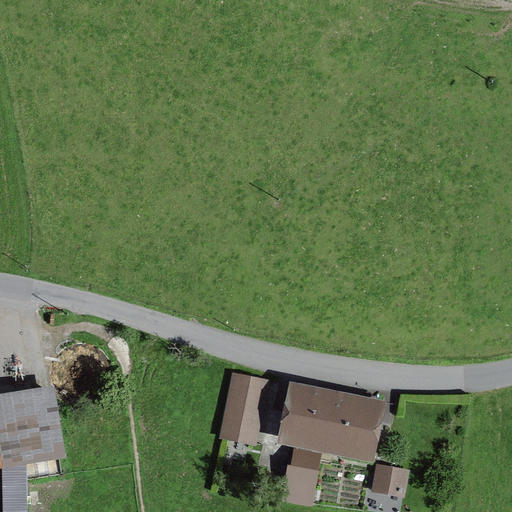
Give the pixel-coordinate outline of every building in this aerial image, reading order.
[(235,377),(223,436),(253,443),(265,383),(235,377)] [(297,390),(288,436),(367,451),(377,403),(344,397),(342,404),(304,397),(305,391),(297,390)] [(0,464),(59,455),(49,391),(0,398),(0,464)] [(321,460),(299,456),(290,498),(312,502),(321,460)] [(405,474),(378,469),(375,489),(402,494),(405,474)]
